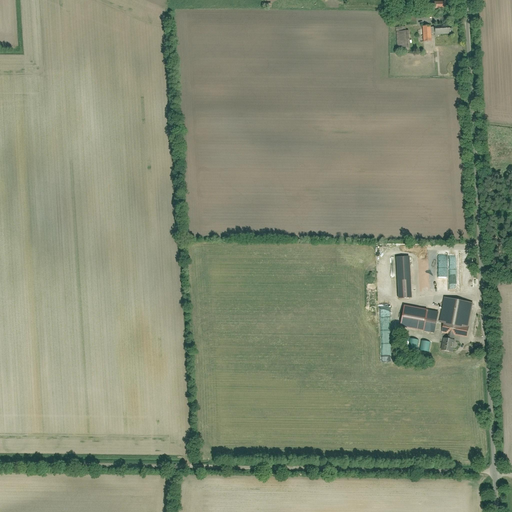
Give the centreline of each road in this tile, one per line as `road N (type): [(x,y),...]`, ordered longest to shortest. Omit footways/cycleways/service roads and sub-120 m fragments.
road 1 (unclassified): [(494,472),(0,463)]
road 2 (unclassified): [(465,0),(494,472)]
